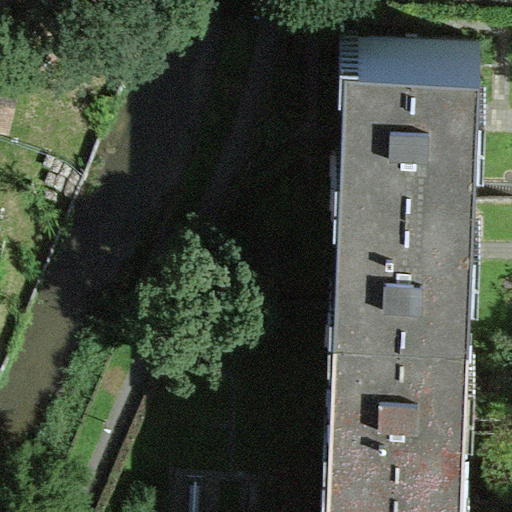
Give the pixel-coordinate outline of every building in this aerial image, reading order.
[(475,42),(340,36),(334,172),(469,178),(473,87),(475,42)] [(0,54),(0,116),(2,117),(17,58),(0,54)] [(469,178),(334,172),(329,306),(464,312),(468,220),(469,178)] [(323,439),(458,445),(462,353),(464,312),(329,306),(323,439)] [(458,445),(323,439),(320,511),(455,511),(457,488),(458,445)]
